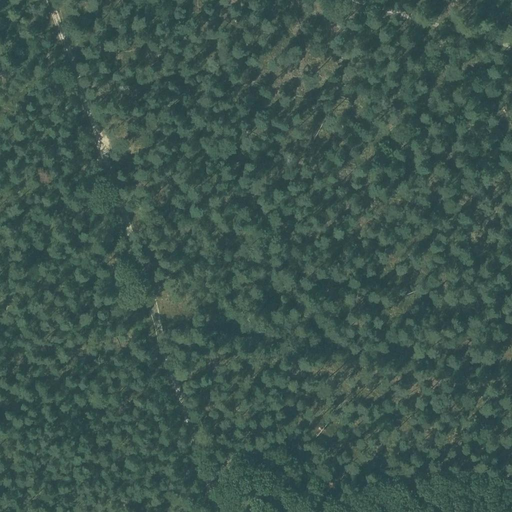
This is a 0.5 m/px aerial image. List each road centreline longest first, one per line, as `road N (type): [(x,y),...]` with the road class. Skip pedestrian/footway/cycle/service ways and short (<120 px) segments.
road 1 (track): [(215,511),(54,0)]
road 2 (track): [(355,511),(289,445),(201,466)]
road 3 (track): [(348,0),(511,45)]
